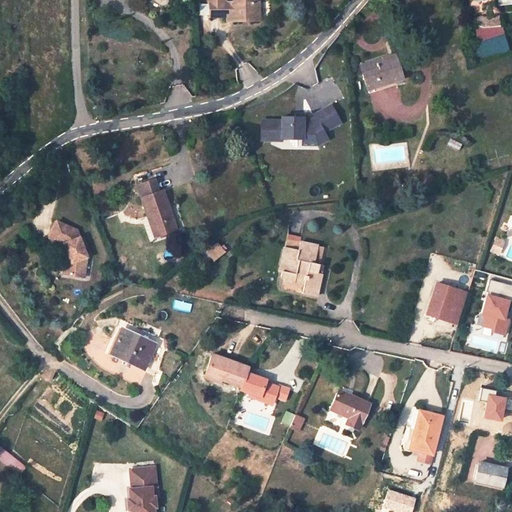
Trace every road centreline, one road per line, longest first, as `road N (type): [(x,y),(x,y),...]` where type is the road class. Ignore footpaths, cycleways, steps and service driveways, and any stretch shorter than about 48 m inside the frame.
road 1 (unclassified): [(0,188),(60,144),(232,104),(291,71),(363,0)]
road 2 (residential): [(227,309),(511,372)]
